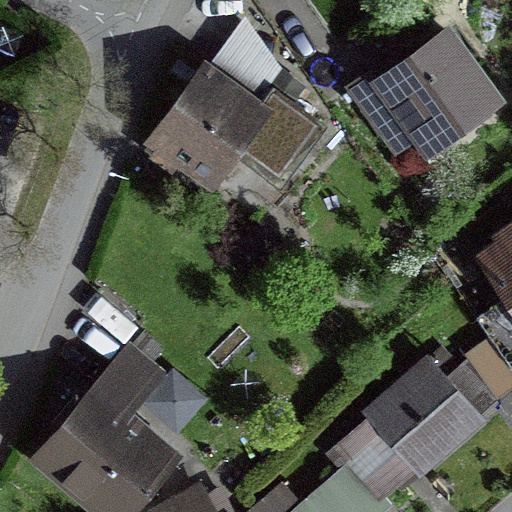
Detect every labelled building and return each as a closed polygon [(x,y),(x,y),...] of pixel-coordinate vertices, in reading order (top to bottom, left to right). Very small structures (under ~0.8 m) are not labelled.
[(491,99),(444,34),(380,81),(371,68),(348,86),(383,134),(405,118),(426,146),(491,99)] [(202,70),(152,139),(209,181),(234,146),(277,177),(315,125),(270,92),(257,110),(202,70)] [(511,235),(480,258),(511,302),(511,235)] [(124,348),(103,373),(137,402),(158,376),(124,348)] [(336,447),(349,460),(378,494),(397,477),(388,466),(401,455),(417,473),(477,419),(475,416),(492,402),(460,365),(455,369),(438,349),(426,360),(425,359),(364,412),(369,418),(336,447)] [(102,511),(121,511),(169,456),(83,384),(49,425),(57,432),(37,457),(102,511)] [(349,460),(289,511),(380,511),(389,505),(378,494),(349,460)]
